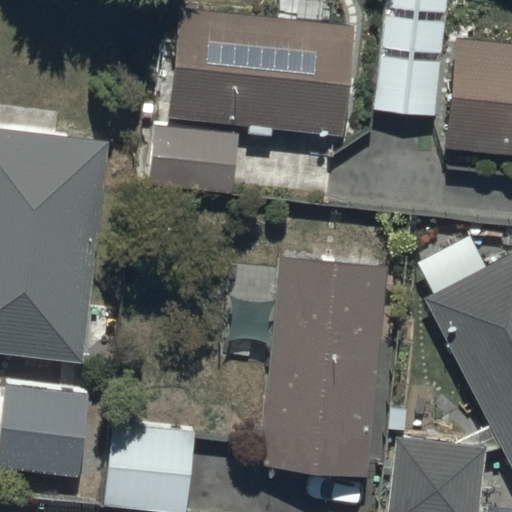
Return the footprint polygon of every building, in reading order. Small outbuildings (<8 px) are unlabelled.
[(225,0),(178,0),(168,104),(249,113),(248,121),(273,124),(273,116),(345,123),(356,13),(225,0)] [(511,31),(457,26),(456,38),(442,36),(445,0),(385,0),(376,100),(433,105),(435,83),(451,84),(446,133),(511,139),(511,31)] [(238,122),(157,114),(152,176),(232,183),(238,122)] [(111,131),(0,120),(0,343),(84,353),(111,131)] [(511,246),(491,257),(473,223),(413,257),(511,451),(511,246)] [(281,242),(274,294),(230,288),(224,327),(268,333),(253,447),(364,462),(392,255),(281,242)] [(90,386),(6,378),(0,437),(0,457),(82,466),(90,386)] [(194,425),(112,417),(104,495),(187,502),(194,425)] [(474,511),(484,436),(395,426),(385,509),(410,511),(474,511)]
